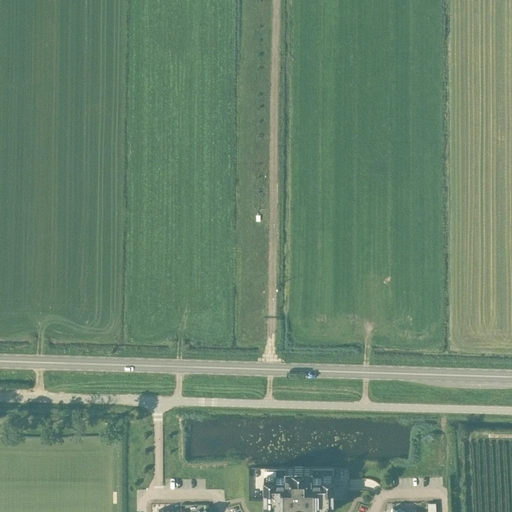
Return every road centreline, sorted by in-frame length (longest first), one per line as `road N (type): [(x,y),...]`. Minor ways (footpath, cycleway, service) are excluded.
road 1 (secondary): [(511,377),(0,362)]
road 2 (track): [(270,404),(276,0)]
road 3 (unclassified): [(158,401),(511,411)]
road 4 (unclassified): [(0,398),(158,401)]
